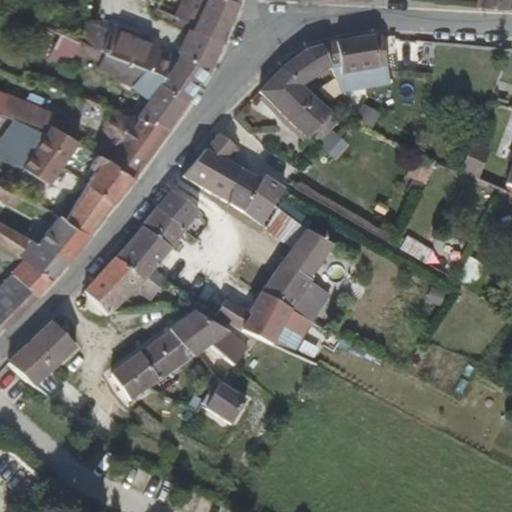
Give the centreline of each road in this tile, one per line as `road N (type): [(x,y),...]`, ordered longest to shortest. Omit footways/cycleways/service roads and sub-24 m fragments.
road 1 (residential): [(0,363),(53,321),(149,201),(261,36)]
road 2 (residential): [(261,36),(361,14),(511,25)]
road 3 (unknown): [(149,201),(204,225),(259,270)]
